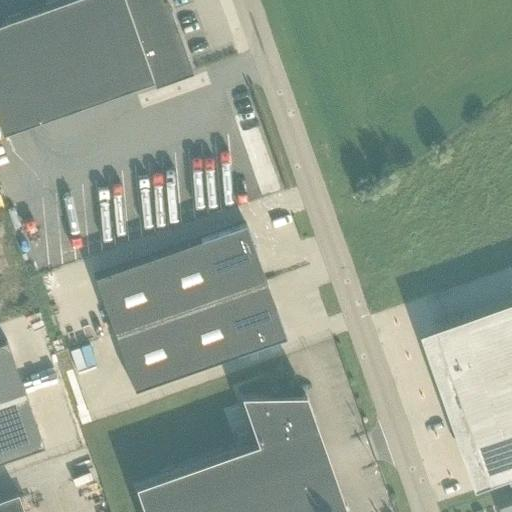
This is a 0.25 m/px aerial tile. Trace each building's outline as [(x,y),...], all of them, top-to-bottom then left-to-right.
[(166,0),(52,0),(0,18),(0,130),(151,77),(154,84),(192,71),(166,0)] [(463,156),(388,183),(414,258),(490,231),(463,156)] [(114,333),(265,280),(245,223),(94,276),(114,333)] [(285,337),(265,280),(114,333),(134,389),(285,337)] [(511,299),(438,326),(493,481),(511,474),(511,299)] [(0,400),(25,392),(6,339),(0,341),(0,400)] [(25,392),(0,400),(0,459),(43,445),(25,392)] [(242,395),(259,442),(135,486),(144,511),(346,511),(305,394),(242,395)] [(0,511),(24,511),(17,492),(0,498),(0,511)] [(511,511),(511,500),(501,504),(503,511),(511,511)]
